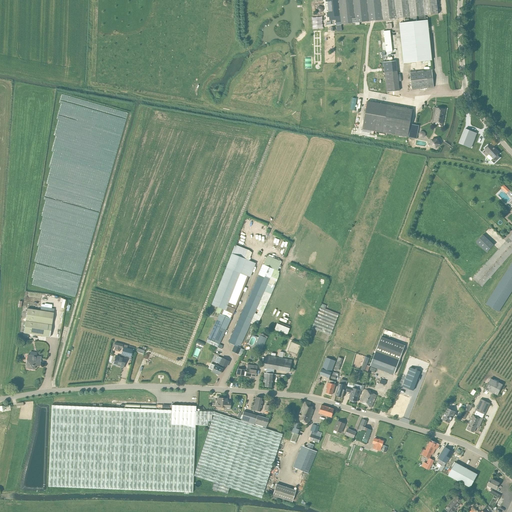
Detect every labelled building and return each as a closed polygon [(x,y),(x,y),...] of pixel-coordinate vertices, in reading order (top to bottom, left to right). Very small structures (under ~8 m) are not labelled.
[(327,0),(330,21),(336,20),(336,25),(341,25),(341,24),(411,17),(411,19),(413,18),(414,21),(417,20),(417,16),(438,14),(436,0),(327,0)] [(320,18),(311,19),(311,29),(320,29),(320,18)] [(427,20),(399,23),(403,63),(432,60),(427,20)] [(392,51),(390,30),(384,31),(384,37),(386,52),(392,51)] [(396,61),(384,62),(387,92),(399,91),(396,61)] [(432,69),(410,72),(411,89),(434,87),(432,69)] [(417,139),(419,126),(410,124),(413,109),(367,101),(362,129),(417,139)] [(433,122),(443,123),(445,109),(436,108),(433,122)] [(476,133),(465,128),(459,143),(471,148),(476,133)] [(436,150),(441,145),(438,139),(432,140),(430,146),(436,150)] [(486,149),(485,150),(483,151),(484,152),(483,153),(487,157),(489,154),(493,158),(491,160),(494,163),(500,157),(497,155),(499,153),(496,150),(495,150),(490,145),(489,146),(487,145),(484,148),(486,149)] [(511,233),(472,278),(482,287),(511,252),(511,233)] [(483,234),(476,242),(487,252),(494,245),(483,234)] [(287,249),(290,243),(285,241),(282,247),(287,249)] [(250,277),(256,264),(244,258),(248,249),(235,244),(211,305),(217,307),(215,312),(219,313),(207,339),(219,344),(231,319),(249,277),(250,277)] [(234,345),(231,351),(241,356),(243,352),(247,342),(243,340),(274,269),(277,270),(281,261),(267,255),(263,264),(262,264),(228,342),(234,345)] [(511,261),(490,296),(485,303),(499,312),(511,290),(511,261)] [(331,335),(339,314),(320,306),(312,327),(313,328),(331,335)] [(50,337),(54,312),(54,309),(41,307),(40,310),(27,308),(23,333),(50,337)] [(290,326),(279,321),(278,323),(277,323),(275,329),(287,334),(290,328),(289,328),(290,326)] [(259,346),(263,348),(267,338),(259,335),(259,336),(254,348),(257,349),(259,346)] [(394,374),(399,359),(405,345),(381,336),(370,365),(394,374)] [(114,350),(119,352),(120,349),(122,349),(123,344),(115,342),(113,347),(115,347),(114,350)] [(127,348),(128,345),(124,345),(123,347),(121,355),(123,356),(122,357),(115,356),(114,361),(114,362),(113,362),(112,365),(117,366),(117,365),(122,366),(124,367),(126,358),(126,356),(130,357),(132,349),(127,348)] [(41,357),(36,356),(37,353),(30,352),(30,355),(27,355),(25,368),(34,369),(34,365),(39,366),(41,357)] [(266,355),(264,367),(290,372),(292,359),(266,355)] [(222,368),(223,366),(226,367),(229,361),(222,358),(221,358),(218,356),(215,362),(219,364),(218,366),(214,365),(211,371),(219,375),(222,368)] [(329,378),(336,361),(326,357),(319,374),(329,378)] [(255,378),(255,377),(256,377),(257,366),(247,364),(246,373),(244,373),(244,369),(237,368),(237,374),(251,376),(251,377),(251,378),(254,378),(255,378)] [(421,371),(410,367),(402,386),(413,390),(421,371)] [(264,373),(263,381),(265,382),(265,386),(272,387),(274,374),(264,373)] [(491,378),(485,389),(498,395),(503,384),(491,378)] [(335,384),(336,382),(329,380),(329,382),(328,382),(326,388),(327,388),(326,392),(332,394),(335,384)] [(335,395),(343,397),(346,385),(339,383),(335,395)] [(353,387),(351,392),(349,399),(356,402),(358,395),(359,395),(361,390),(353,387)] [(370,391),(365,389),(362,395),(360,402),(368,405),(368,406),(371,408),(377,395),(374,393),(370,391)] [(255,397),(254,405),(252,405),(251,409),(260,411),(263,398),(255,397)] [(227,398),(218,398),(217,406),(224,407),(224,409),(230,410),(230,401),(227,400),(227,398)] [(473,414),(466,429),(473,432),(476,427),(478,428),(483,419),(490,403),(480,398),(473,414)] [(309,407),(311,402),(305,400),(298,419),(309,423),(314,409),(309,407)] [(266,428),(241,420),(215,411),(196,411),(196,406),(172,405),(171,410),(123,408),(51,404),(48,486),(192,492),(195,425),(207,425),(207,421),(211,421),(212,415),(214,415),(193,475),(214,482),(212,488),(227,493),(229,487),(261,498),(282,434),(266,428)] [(332,417),(334,408),(321,404),(319,413),(332,417)] [(462,418),(465,419),(469,411),(469,412),(473,405),(471,404),(470,405),(468,404),(465,409),(466,410),(462,418)] [(447,408),(442,419),(449,423),(452,416),(453,417),(455,411),(447,408)] [(241,420),(266,428),(269,419),(244,411),(241,420)] [(367,443),(372,430),(365,427),(367,420),(362,418),(354,438),(367,443)] [(338,420),(334,430),(341,433),(345,423),(338,420)] [(295,444),(299,434),(298,434),(299,429),(297,428),(299,423),(295,421),(291,432),(293,433),(290,442),(295,444)] [(319,426),(313,424),(310,431),(312,431),(309,439),(318,443),(322,433),(318,432),(319,426)] [(348,428),(345,435),(353,439),(356,432),(348,428)] [(373,448),(380,450),(384,441),(374,438),(373,443),(374,443),(373,448)] [(430,439),(425,450),(424,450),(421,455),(429,458),(425,466),(430,469),(434,460),(430,458),(432,454),(435,448),(437,449),(439,444),(430,439)] [(317,451),(312,449),(314,445),(309,443),(307,447),(302,445),(293,467),(308,473),(317,451)] [(439,459),(437,461),(445,466),(454,452),(444,446),(437,458),(439,459)] [(450,477),(456,480),(470,487),(477,474),(455,462),(448,475),(450,477)] [(492,490),(493,488),(496,489),(499,483),(491,478),(487,485),(491,487),(488,492),(494,495),(488,506),(491,510),(492,510),(501,495),(492,490)] [(276,484),(272,496),(292,502),(296,490),(276,484)] [(445,509),(448,511),(452,511),(463,500),(457,495),(445,509)]
